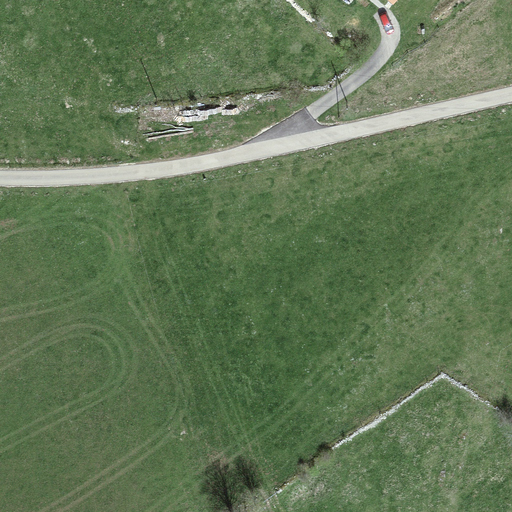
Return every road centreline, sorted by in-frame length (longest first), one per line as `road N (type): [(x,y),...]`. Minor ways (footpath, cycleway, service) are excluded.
road 1 (track): [(511,96),(184,170),(0,182)]
road 2 (track): [(392,31),(344,91),(261,152)]
